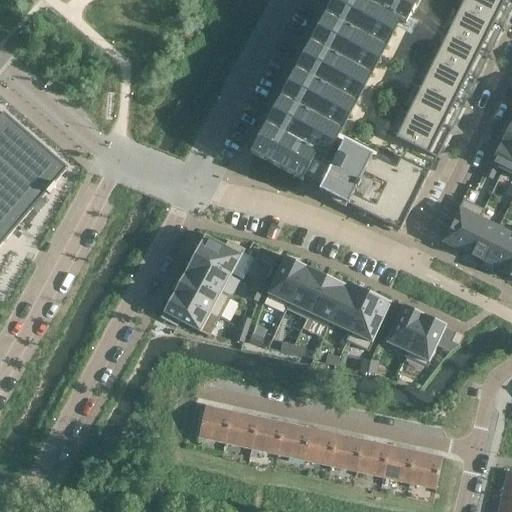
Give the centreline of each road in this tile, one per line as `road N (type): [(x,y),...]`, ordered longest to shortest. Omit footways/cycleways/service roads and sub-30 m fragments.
road 1 (residential): [(188,188),(277,211),(410,269),(511,65)]
road 2 (residential): [(25,501),(188,188)]
road 3 (residential): [(200,393),(473,453)]
road 4 (residential): [(124,161),(0,380)]
road 5 (tertiary): [(286,0),(188,188)]
road 6 (tertiary): [(124,161),(0,61)]
